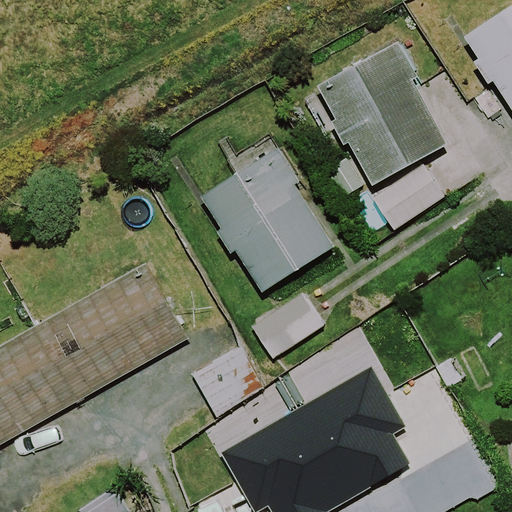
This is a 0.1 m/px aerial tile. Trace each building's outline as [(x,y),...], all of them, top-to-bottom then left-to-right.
[(511,3),(463,34),(477,56),(472,59),(487,81),(492,78),(511,110),(511,3)] [(372,183),(447,143),(412,78),(417,74),(398,39),(317,83),(335,116),(330,119),(342,142),(348,139),(372,183)] [(298,179),(276,145),(200,193),(221,226),(215,229),(229,252),(235,249),(262,291),(334,246),(294,182),(298,179)] [(0,443),(188,337),(145,262),(0,343),(0,443)] [(323,323),(302,291),(250,325),(272,358),(323,323)] [(264,388),(240,346),(192,373),(215,415),(264,388)]
